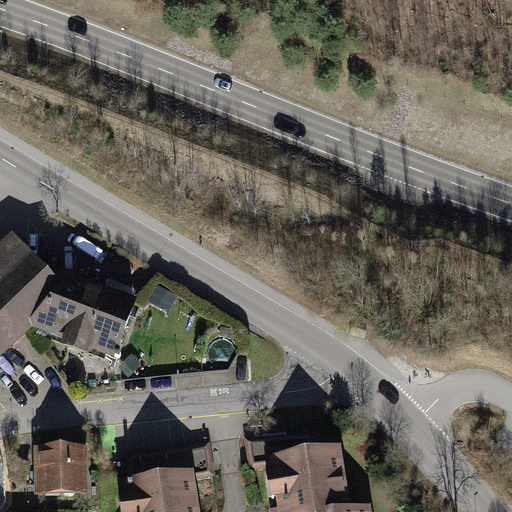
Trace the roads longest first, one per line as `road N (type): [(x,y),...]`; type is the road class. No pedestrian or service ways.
road 1 (secondary): [(511,201),(0,11)]
road 2 (tertiary): [(347,365),(0,156)]
road 3 (residential): [(347,365),(317,390),(0,423)]
